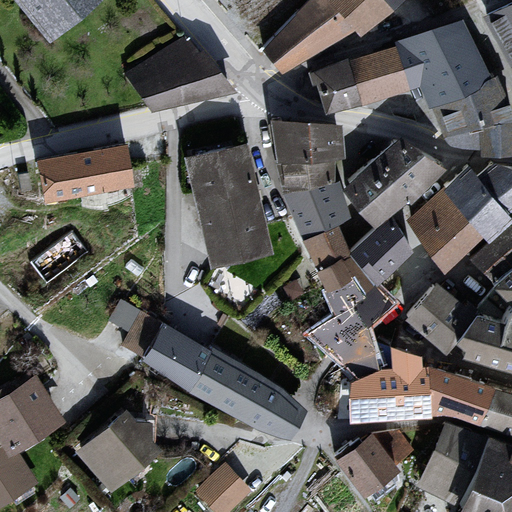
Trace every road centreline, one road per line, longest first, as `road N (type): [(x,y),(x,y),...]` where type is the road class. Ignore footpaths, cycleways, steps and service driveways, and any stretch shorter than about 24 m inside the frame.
road 1 (residential): [(0,156),(246,102),(260,88)]
road 2 (tertiary): [(511,157),(299,108),(260,88)]
road 3 (unknown): [(260,88),(327,50),(450,9)]
